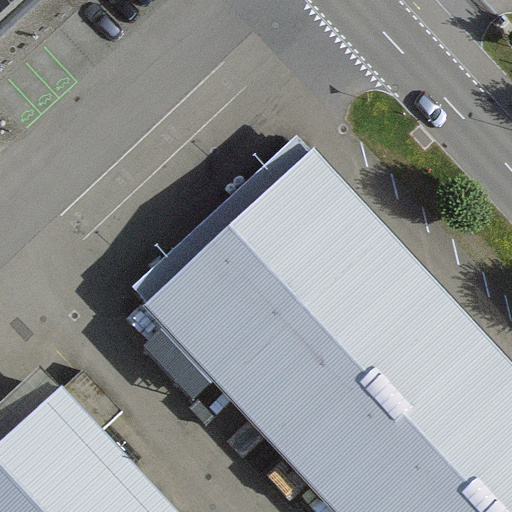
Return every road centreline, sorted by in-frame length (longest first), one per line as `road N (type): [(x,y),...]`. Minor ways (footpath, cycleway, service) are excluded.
road 1 (unknown): [(511,325),(435,243),(192,33)]
road 2 (secondary): [(357,0),(511,167)]
